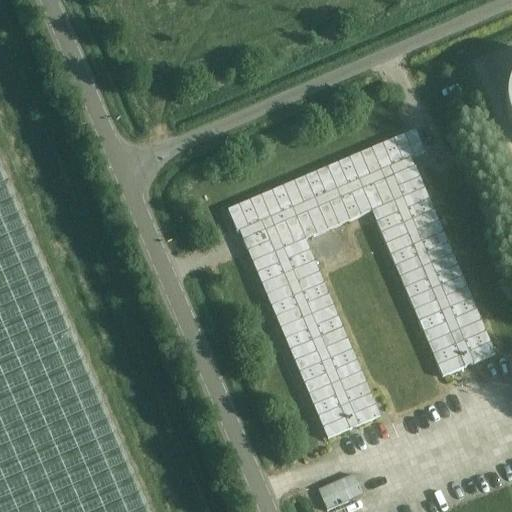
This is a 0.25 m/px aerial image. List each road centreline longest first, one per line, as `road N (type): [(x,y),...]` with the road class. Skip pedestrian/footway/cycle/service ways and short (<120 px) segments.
road 1 (unclassified): [(121,169),(511,2)]
road 2 (unclassified): [(268,511),(121,169)]
road 3 (unclassified): [(121,169),(48,0)]
